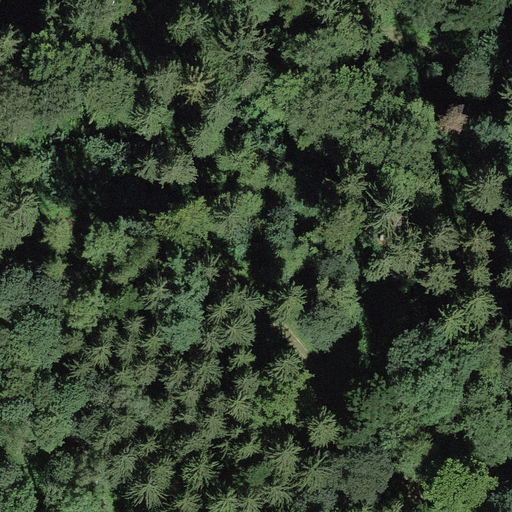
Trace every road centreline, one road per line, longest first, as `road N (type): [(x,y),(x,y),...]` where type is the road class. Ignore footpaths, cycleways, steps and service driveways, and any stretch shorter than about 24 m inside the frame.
road 1 (track): [(97,511),(22,356),(11,314),(18,260),(72,237),(164,253),(259,311),(320,365),(430,511)]
road 2 (track): [(320,0),(511,90)]
